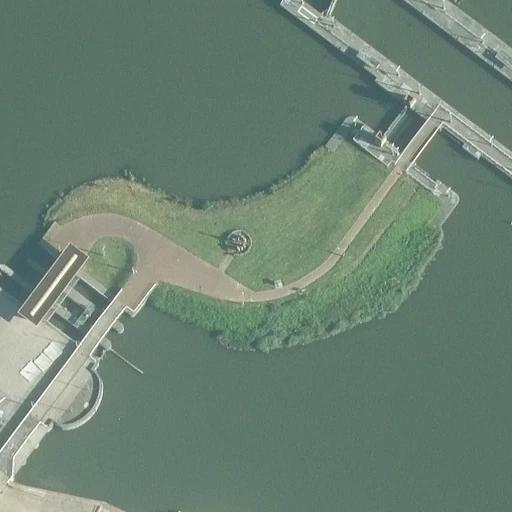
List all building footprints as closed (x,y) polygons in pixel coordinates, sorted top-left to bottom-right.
[(511,153),(329,16),(328,17),(327,18),(326,18),(325,17),(301,0),(282,0),(278,6),(375,78),(373,82),(399,102),(401,103),(405,106),(407,108),(439,132),(440,131),(440,130),(441,129),(443,129),(464,145),(461,148),(477,160),(480,156),(511,179),(511,153)] [(511,50),(445,0),(402,0),(511,82),(511,50)] [(328,150),(333,154),(350,133),(352,130),(354,127),(359,132),(364,125),(355,118),(352,117),(349,117),(347,118),(344,120),(324,147),(328,150)] [(378,160),(388,168),(391,163),(396,167),(399,168),(403,172),(405,174),(432,194),(434,192),(436,190),(441,183),(436,180),(434,182),(414,167),(414,166),(414,165),(415,165),(416,164),(383,139),(381,138),(377,134),(375,133),(364,125),(359,132),(357,134),(355,137),(352,141),(364,150),(378,160)] [(455,193),(441,183),(436,190),(441,194),(440,197),(438,199),(445,203),(428,225),(437,232),(439,229),(456,208),(458,204),(459,202),(459,199),(458,197),(457,195),(455,193)] [(67,260),(42,240),(41,242),(39,244),(40,245),(40,246),(41,248),(64,265),(67,260)] [(77,268),(81,262),(71,255),(67,260),(64,265),(63,265),(54,277),(50,283),(42,294),(38,299),(30,310),(29,310),(25,316),(36,323),(40,317),(48,307),(52,301),(60,290),(65,285),(73,273),(74,272),(77,268)] [(25,262),(26,265),(50,283),(51,283),(60,290),(63,293),(89,312),(89,313),(99,320),(111,329),(116,332),(117,333),(118,333),(119,333),(120,333),(121,333),(122,332),(123,331),(123,330),(123,329),(123,328),(123,327),(122,326),(121,325),(116,322),(105,313),(68,286),(65,285),(55,278),(54,277),(33,261),(32,260),(30,259),(28,259),(26,260),(26,261),(25,262)] [(42,294),(6,267),(5,266),(4,266),(2,265),(1,265),(0,265),(0,270),(0,271),(1,272),(38,299),(38,300),(48,307),(50,310),(86,337),(98,346),(101,348),(103,349),(104,349),(105,350),(106,350),(107,350),(108,350),(109,350),(110,349),(110,348),(110,347),(110,346),(110,345),(110,344),(109,343),(108,342),(104,339),(92,330),(82,322),(81,322),(55,302),(52,301),(42,294)] [(77,268),(74,272),(113,302),(116,298),(112,295),(77,268)] [(125,309),(124,311),(129,315),(131,316),(133,316),(135,315),(136,314),(157,285),(156,284),(143,301),(134,313),(133,313),(127,308),(126,308),(125,309)] [(0,451),(79,347),(48,323),(40,317),(29,310),(13,300),(0,289),(0,451)] [(84,351),(80,348),(0,452),(0,511),(121,511),(104,504),(102,504),(16,486),(9,482),(49,428),(48,428),(47,427),(53,420),(57,423),(61,425),(63,425),(67,425),(70,425),(72,424),(76,423),(80,421),(82,420),(84,418),(88,414),(92,409),(95,402),(97,398),(98,394),(98,390),(98,386),(98,381),(96,378),(93,374),(89,371),(95,364),(95,365),(96,365),(97,365),(97,364),(97,362),(96,360),(84,351)]
